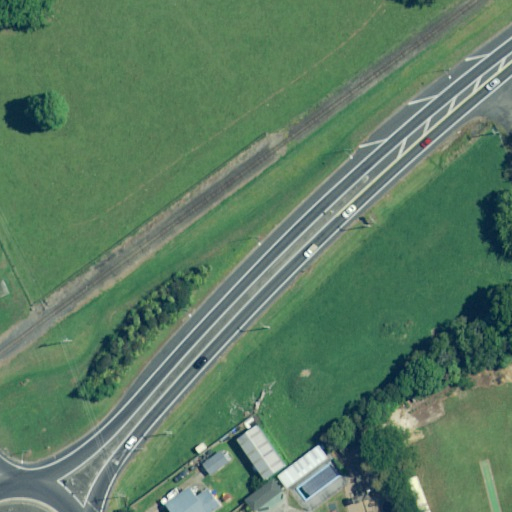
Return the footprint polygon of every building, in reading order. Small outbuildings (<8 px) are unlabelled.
[(6,277),(0,280),(0,298),(0,299),(14,290),(6,277)] [(254,423),(233,438),(258,473),(279,459),(254,423)] [(296,487),(333,460),(322,445),(281,476),(292,491),(296,487)] [(234,461),(225,448),(204,462),(213,476),(234,461)] [(345,476),(333,460),(296,487),(308,503),(345,476)] [(281,486),(270,470),(238,493),(249,508),(281,486)] [(159,498),(168,511),(199,511),(218,499),(205,480),(190,490),(183,481),(159,498)]
